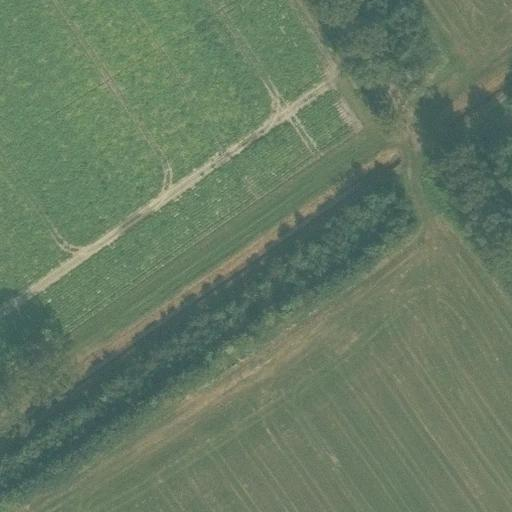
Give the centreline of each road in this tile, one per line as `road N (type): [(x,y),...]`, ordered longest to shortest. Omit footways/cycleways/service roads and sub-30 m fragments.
road 1 (track): [(327,0),(434,152)]
road 2 (track): [(434,152),(511,266)]
